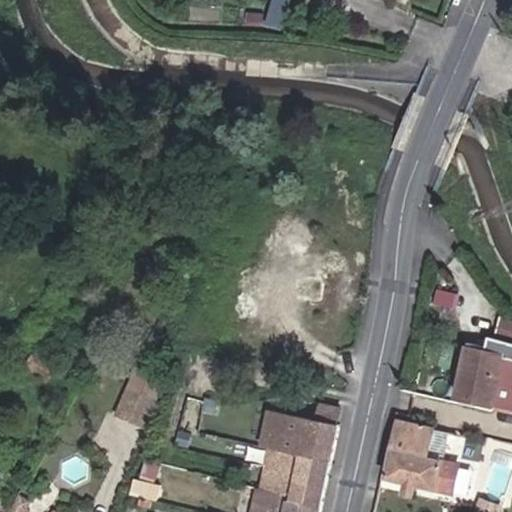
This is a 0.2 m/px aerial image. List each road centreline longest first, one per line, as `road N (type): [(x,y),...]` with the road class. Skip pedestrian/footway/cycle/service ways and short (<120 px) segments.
road 1 (residential): [(483,0),(404,203),(348,511)]
road 2 (unknown): [(183,393),(213,383),(284,383),(511,424)]
